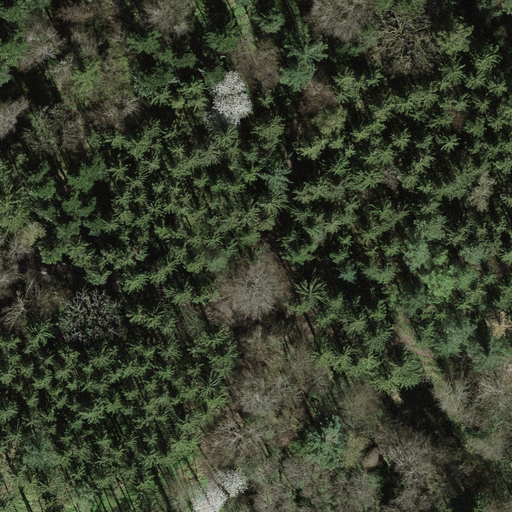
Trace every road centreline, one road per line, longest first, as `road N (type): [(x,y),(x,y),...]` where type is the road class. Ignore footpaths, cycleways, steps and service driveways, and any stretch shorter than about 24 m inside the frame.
road 1 (track): [(0,258),(511,366)]
road 2 (track): [(340,0),(232,511)]
